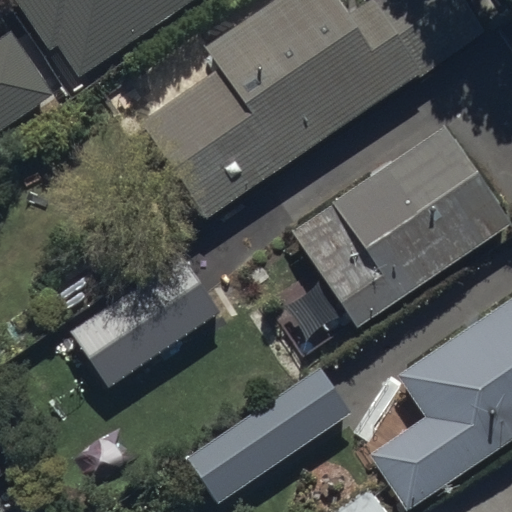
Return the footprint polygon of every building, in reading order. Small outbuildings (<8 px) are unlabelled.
[(21,0),(55,50),(59,47),(74,71),(181,0),(21,0)] [(356,0),(345,8),(340,0),(256,0),(198,39),(213,61),(132,115),(198,213),(395,82),(479,25),(462,0),(356,0)] [(0,119),(48,88),(6,25),(0,28),(0,119)] [(351,316),(506,213),(448,127),(294,230),(351,316)] [(107,388),(219,313),(182,258),(70,333),(107,388)] [(511,287),(392,367),(419,408),(362,446),(401,503),(511,428),(511,287)] [(181,450),(213,497),(347,408),(316,361),(181,450)] [(323,511),(385,511),(367,483),(323,511)]
